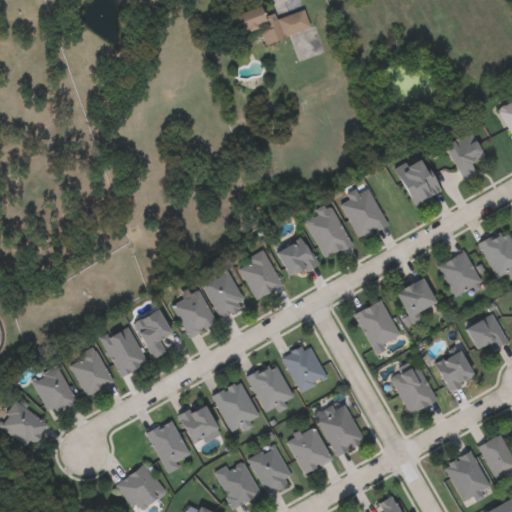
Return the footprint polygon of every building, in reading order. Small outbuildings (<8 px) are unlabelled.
[(309,26),(263,42),(258,27),(243,33),(236,14),(262,5),(265,14),(273,11),(276,18),(303,8),(309,26)] [(511,132),(509,134),(495,107),(511,99),(511,132)] [(461,181),(443,143),(470,130),(482,155),(469,161),(475,174),(461,181)] [(410,206),(394,167),(423,155),(439,195),(410,206)] [(356,238),(339,202),(347,199),(345,195),(366,185),(384,225),(356,238)] [(324,258),(302,219),(328,205),(350,244),(324,258)] [(511,244),(511,269),(496,279),(476,243),(502,228),(511,244)] [(315,264),(290,277),(275,249),(301,236),(315,264)] [(280,285),(254,299),(235,264),(261,250),(280,285)] [(435,265),(462,250),(480,283),(453,298),(435,265)] [(225,270),(242,306),(216,318),(199,282),(225,270)] [(435,301),(408,316),(395,291),(421,276),(435,301)] [(186,337),(169,303),(196,289),(213,323),(186,337)] [(352,314),(378,299),(397,334),(371,349),(352,314)] [(158,339),(164,351),(149,358),(132,321),(158,309),(170,333),(158,339)] [(492,349),(488,341),(476,348),(464,328),(489,313),(506,341),(492,349)] [(144,364),(117,376),(99,338),(126,325),(144,364)] [(298,392),(278,357),(305,342),(325,377),(298,392)] [(110,382),(83,396),(65,362),(92,348),(110,382)] [(474,376),(448,391),(433,364),(458,349),(474,376)] [(244,375),(272,361),(291,397),(262,412),(244,375)] [(434,401),(406,414),(389,377),(416,364),(434,401)] [(47,416),(30,380),(56,367),(74,403),(47,416)] [(210,393),(239,381),(255,418),(226,430),(210,393)] [(28,449),(0,428),(0,418),(13,400),(46,424),(28,449)] [(176,414),(202,401),(216,428),(191,442),(176,414)] [(313,415),(341,401),(362,441),(333,455),(313,415)] [(143,433),(168,419),(189,457),(164,471),(143,433)] [(300,473),(284,438),(313,425),(329,460),(300,473)] [(475,446),(498,434),(511,459),(511,469),(493,479),(475,446)] [(264,494),(246,457),(273,444),(291,480),(264,494)] [(460,501),(442,464),(470,451),(487,488),(460,501)] [(258,494),(231,508),(212,473),(239,459),(258,494)] [(164,492),(138,511),(134,511),(114,485),(141,463),(164,492)] [(380,511),(376,502),(392,495),(400,511),(380,511)] [(483,511),(511,496),(511,511),(483,511)]
